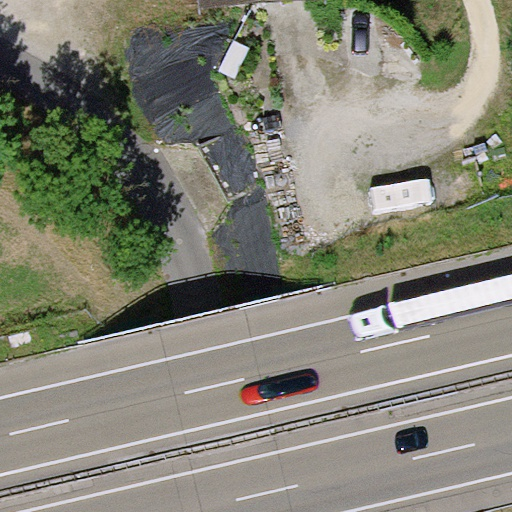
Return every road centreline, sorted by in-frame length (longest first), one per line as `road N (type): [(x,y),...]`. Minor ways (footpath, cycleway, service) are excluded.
road 1 (residential): [(242,511),(173,196),(115,132),(0,62)]
road 2 (motorway): [(511,316),(0,437)]
road 3 (motorway): [(187,511),(511,435)]
road 4 (track): [(472,0),(486,30),(479,66),(449,110),(307,130)]
